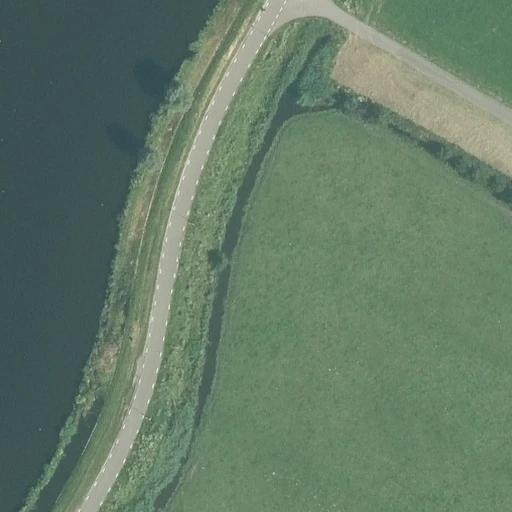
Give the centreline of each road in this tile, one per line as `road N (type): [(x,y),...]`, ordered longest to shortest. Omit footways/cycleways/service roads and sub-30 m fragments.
road 1 (unclassified): [(84,511),(140,401),(192,171),(221,98),(276,0)]
road 2 (unclassified): [(511,113),(321,0)]
